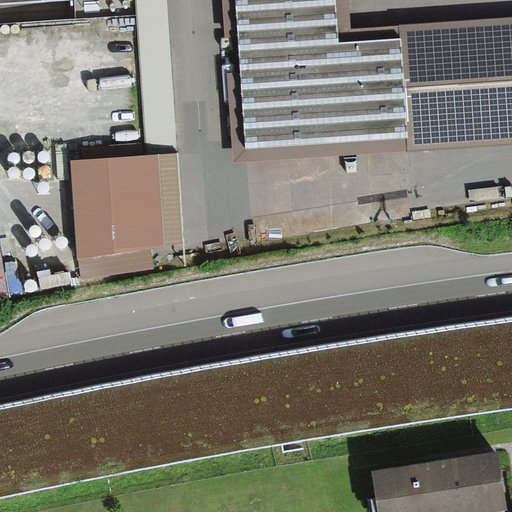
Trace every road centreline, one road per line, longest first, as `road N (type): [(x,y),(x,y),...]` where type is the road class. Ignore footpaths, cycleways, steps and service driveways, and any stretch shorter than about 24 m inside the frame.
road 1 (motorway): [(0,441),(511,352)]
road 2 (motorway): [(511,291),(0,379)]
